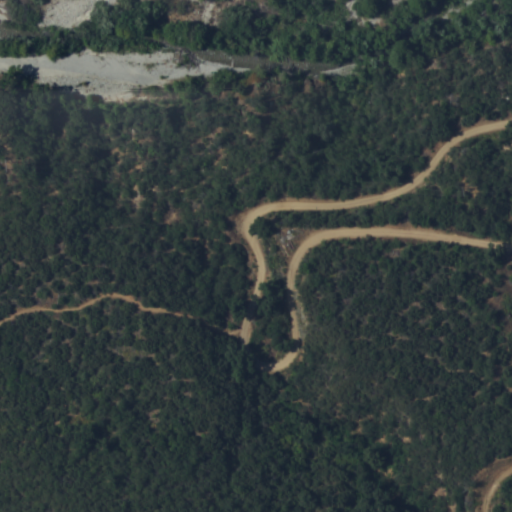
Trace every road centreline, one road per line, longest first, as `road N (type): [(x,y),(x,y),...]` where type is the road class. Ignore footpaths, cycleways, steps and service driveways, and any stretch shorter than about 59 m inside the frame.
road 1 (track): [(320,237),(293,263),(288,291),(296,346),(281,366),(252,360),(247,346),(255,220),(285,204),(399,190),(462,137),(511,118)]
road 2 (track): [(483,511),(511,466),(430,232),(382,228),(320,237)]
